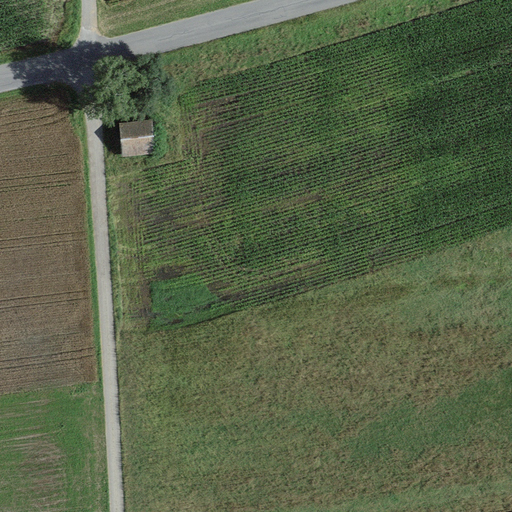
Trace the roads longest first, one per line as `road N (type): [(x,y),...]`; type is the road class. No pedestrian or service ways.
road 1 (track): [(85,0),(115,511)]
road 2 (unclassified): [(0,78),(295,0)]
